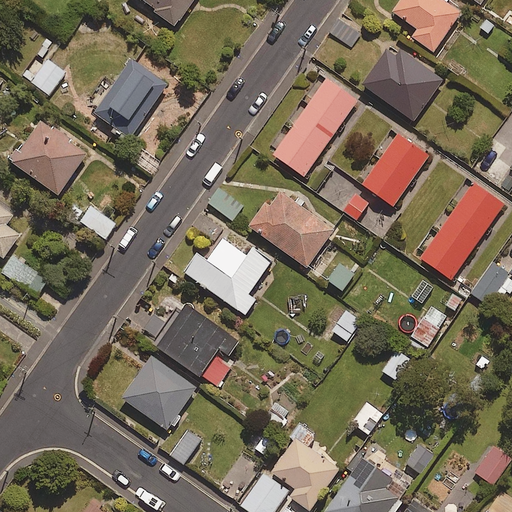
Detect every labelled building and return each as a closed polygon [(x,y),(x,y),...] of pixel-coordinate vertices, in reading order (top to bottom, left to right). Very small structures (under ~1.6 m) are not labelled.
[(139,0),(159,15),(157,17),(175,30),(197,0),(139,0)] [(461,17),(437,0),(405,0),(394,16),(419,33),(414,40),(434,55),(461,17)] [(361,34),(341,21),(332,35),(352,47),(361,34)] [(396,63),(386,56),(363,88),(415,124),(444,83),(402,54),(396,63)] [(66,77),(49,63),(32,84),(49,97),(66,77)] [(167,92),(134,67),(95,117),(129,142),(167,92)] [(357,105),(327,84),(275,158),(304,179),(357,105)] [(88,157),(42,124),(13,165),(59,198),(88,157)] [(428,161),(399,140),(364,189),(393,210),(428,161)] [(161,164),(146,153),(136,167),(151,178),(161,164)] [(504,210),(473,188),(421,261),(452,283),(504,210)] [(243,207),(219,191),(209,206),(233,222),(243,207)] [(334,233),(281,196),(270,212),(266,209),(251,230),(309,270),(334,233)] [(368,205),(355,198),(345,214),(359,222),(368,205)] [(0,257),(5,261),(20,237),(7,229),(13,218),(0,209),(0,257)] [(117,227),(91,209),(80,224),(106,242),(117,227)] [(222,231),(201,218),(195,228),(215,241),(222,231)] [(248,260),(224,244),(209,266),(199,260),(187,278),(246,318),(256,303),(249,298),(272,265),(254,252),(248,260)] [(49,283),(14,258),(2,275),(37,299),(49,283)] [(355,278),(340,269),(329,284),(344,294),(355,278)] [(507,295),(511,297),(511,295),(511,282),(492,269),(473,298),(495,313),(507,295)] [(240,348),(181,309),(168,328),(155,318),(144,334),(165,347),(160,354),(217,392),(234,367),(229,364),(240,348)] [(447,318),(430,309),(411,343),(428,352),(447,318)] [(361,322),(346,313),(333,333),(348,343),(361,322)] [(410,362),(397,353),(383,373),(397,383),(410,362)] [(197,393),(151,363),(124,404),(169,434),(197,393)] [(383,417),(367,405),(353,426),(369,437),(383,417)] [(288,422),(286,420),(290,415),(280,407),(268,423),(280,432),(288,422)] [(312,511),(339,473),(308,451),(318,438),(302,426),(291,442),(295,445),(274,475),(297,492),(291,500),(307,511),(312,511)] [(202,443),(188,433),(171,457),(185,467),(202,443)] [(439,457),(423,445),(407,467),(423,479),(439,457)] [(511,461),(491,448),(475,475),(495,487),(511,461)] [(240,502),(259,474),(240,460),(220,489),(240,502)] [(398,511),(410,496),(364,462),(328,511),(398,511)] [(277,511),(290,494),(264,476),(241,509),(245,511),(277,511)]
